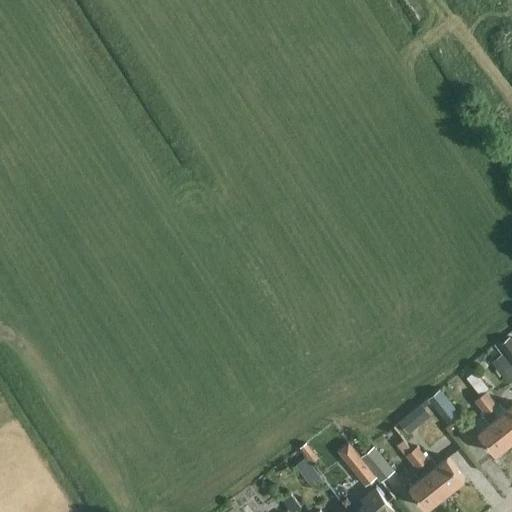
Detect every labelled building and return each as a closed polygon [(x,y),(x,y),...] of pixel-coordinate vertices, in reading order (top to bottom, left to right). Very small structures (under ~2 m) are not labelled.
[(511,339),(510,337),(499,345),(511,361),(511,339)] [(511,364),(503,353),(501,354),(491,362),(509,385),(511,382),(511,364)] [(511,405),(503,413),(486,391),(488,389),(481,380),(475,371),(466,377),(465,378),(511,436),(511,405)] [(466,391),(491,423),(479,433),(496,454),(511,440),(511,436),(465,378),(466,377),(463,374),(452,383),(460,393),(464,390),(466,391)] [(426,398),(441,417),(449,427),(460,417),(438,390),(426,398)] [(407,431),(430,413),(421,402),(398,421),(407,431)] [(405,454),(421,478),(409,488),(426,509),(445,495),(410,451),(411,450),(401,437),(395,442),(405,454)] [(428,460),(417,445),(411,450),(410,451),(445,495),(463,480),(445,456),(436,463),(431,458),(428,460)] [(360,456),(380,480),(393,471),(373,446),(360,456)] [(369,502),(356,511),(395,511),(376,488),(365,496),(369,502)]
